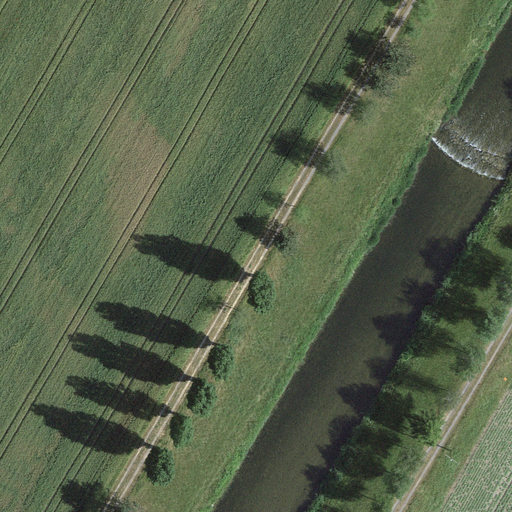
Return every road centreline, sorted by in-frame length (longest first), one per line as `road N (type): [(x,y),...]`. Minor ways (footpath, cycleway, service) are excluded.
road 1 (track): [(107,511),(410,0)]
road 2 (track): [(394,511),(511,316)]
